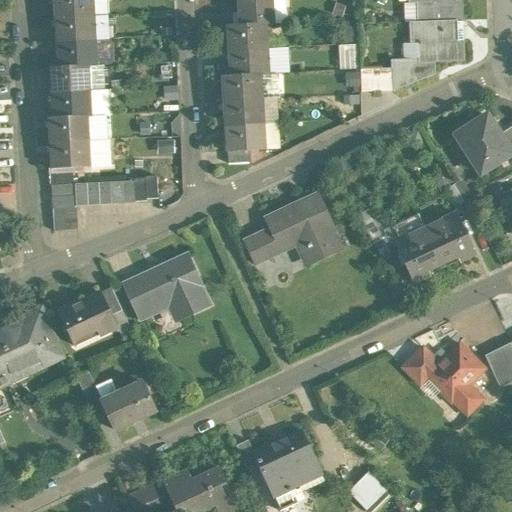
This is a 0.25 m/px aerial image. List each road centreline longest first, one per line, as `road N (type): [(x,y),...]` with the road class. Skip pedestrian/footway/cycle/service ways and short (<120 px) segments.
road 1 (residential): [(511,279),(2,511)]
road 2 (residential): [(207,198),(510,73)]
road 3 (residential): [(18,0),(33,269)]
road 4 (residential): [(184,0),(195,171),(207,198)]
road 5 (residential): [(33,269),(207,198)]
